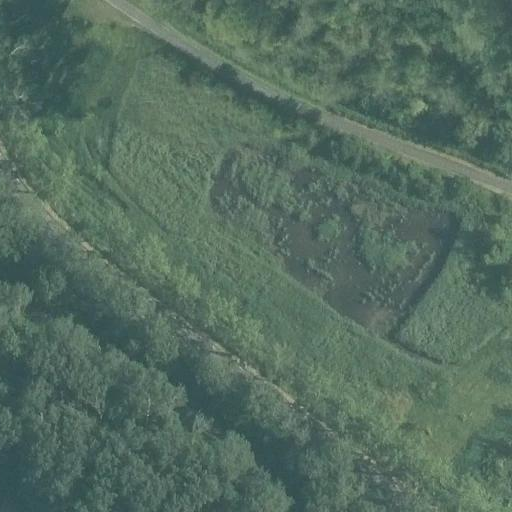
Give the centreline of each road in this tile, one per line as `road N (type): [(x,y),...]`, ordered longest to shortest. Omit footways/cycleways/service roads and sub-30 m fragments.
road 1 (tertiary): [(414,511),(77,256),(0,172)]
road 2 (unknown): [(242,511),(200,459),(0,322)]
